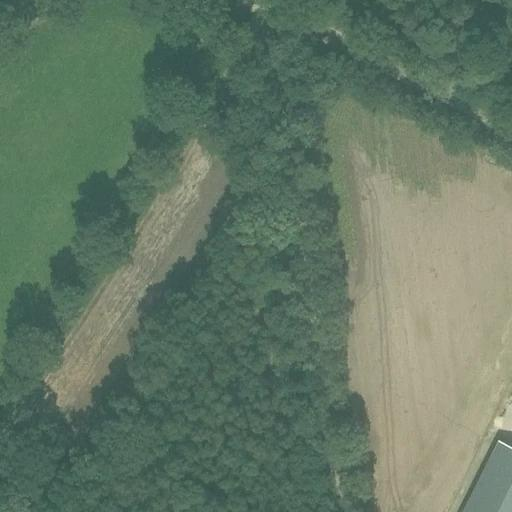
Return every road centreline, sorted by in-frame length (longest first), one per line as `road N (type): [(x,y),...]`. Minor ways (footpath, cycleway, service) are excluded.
road 1 (track): [(339,511),(260,6)]
road 2 (track): [(260,6),(210,103),(0,437)]
road 3 (unclassified): [(511,132),(248,0)]
